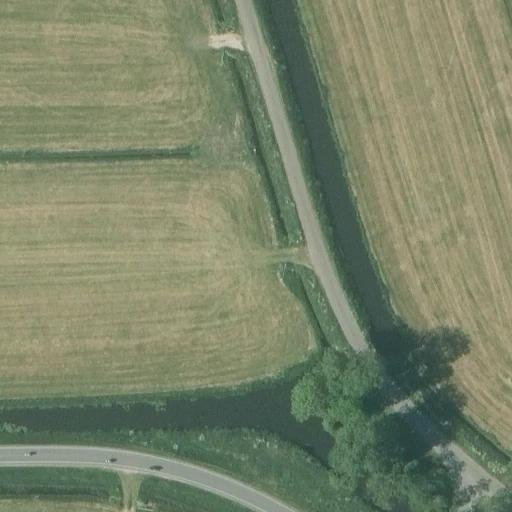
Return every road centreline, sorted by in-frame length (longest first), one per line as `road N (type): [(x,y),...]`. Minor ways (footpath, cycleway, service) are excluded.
road 1 (unclassified): [(483,482),(383,383),(331,290),(243,0)]
road 2 (unclassified): [(0,455),(137,460),(278,511)]
